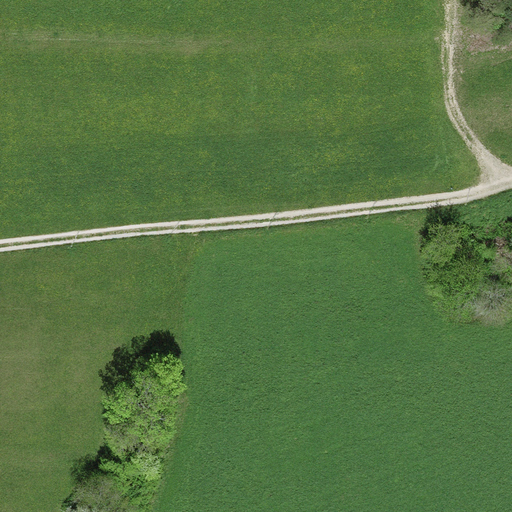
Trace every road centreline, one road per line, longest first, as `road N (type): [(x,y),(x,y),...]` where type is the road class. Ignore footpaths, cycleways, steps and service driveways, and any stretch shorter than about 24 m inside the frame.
road 1 (track): [(503,182),(463,198),(0,243)]
road 2 (track): [(456,0),(447,109),(503,182)]
